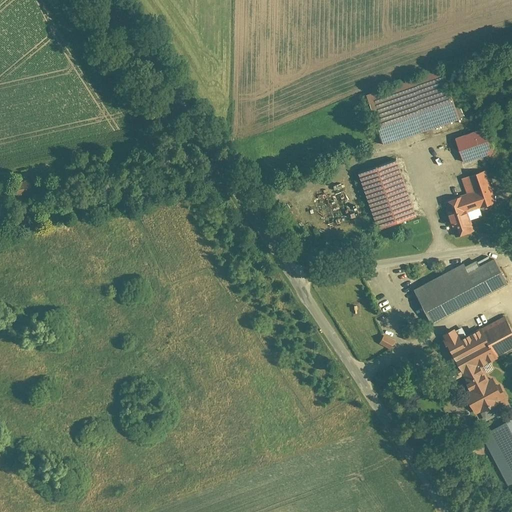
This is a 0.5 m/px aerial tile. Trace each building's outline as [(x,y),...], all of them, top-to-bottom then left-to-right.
[(383,145),(465,117),(458,98),(454,99),(444,68),(366,95),(383,145)] [(485,128),(455,138),(464,164),(494,154),(485,128)] [(396,158),(356,173),(377,231),(417,216),(396,158)] [(498,202),(486,170),(461,179),(467,194),(443,202),(456,238),(474,231),(468,213),(498,202)] [(31,178),(7,187),(11,199),(35,190),(31,178)] [(414,290),(432,324),(508,284),(494,258),(490,260),(488,257),(478,262),(477,260),(465,267),(463,264),(414,290)] [(455,327),(442,334),(459,366),(449,371),(454,381),(463,376),(471,390),(465,394),(476,414),(481,411),(486,421),(505,411),(500,402),(508,397),(501,384),(498,386),(493,377),(490,379),(483,367),(499,359),(498,357),(511,350),(511,328),(505,316),(461,339),(455,327)] [(395,341),(383,335),(379,344),(390,350),(395,341)] [(511,484),(511,419),(481,436),(508,487),(511,484)] [(484,445),(474,445),(474,441),(465,441),(466,454),(484,453),(484,445)]
